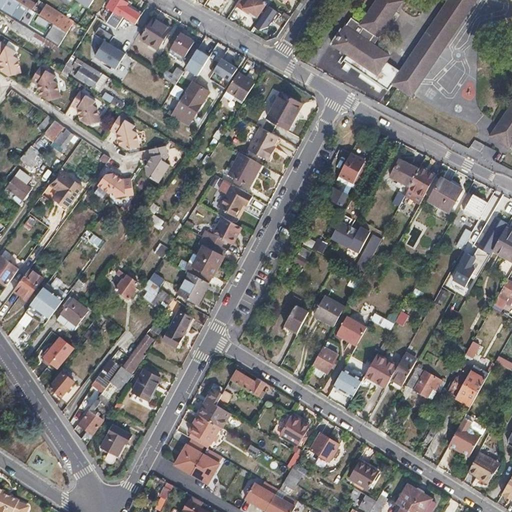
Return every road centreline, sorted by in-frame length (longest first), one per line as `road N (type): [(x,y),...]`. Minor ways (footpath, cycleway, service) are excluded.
road 1 (residential): [(212,337),(491,511)]
road 2 (residential): [(212,337),(339,96)]
road 3 (residential): [(107,511),(133,484),(212,337)]
road 4 (residential): [(100,511),(88,478),(0,341)]
road 5 (residential): [(339,96),(511,185)]
road 6 (unknown): [(65,440),(130,331)]
road 7 (residential): [(168,0),(275,61)]
